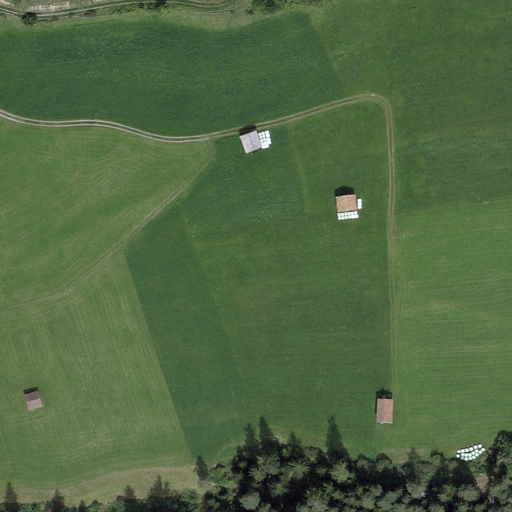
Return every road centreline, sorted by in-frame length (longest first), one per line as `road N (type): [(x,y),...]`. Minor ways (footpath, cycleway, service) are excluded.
road 1 (track): [(0,112),(180,140),(353,98),(387,101),(398,393)]
road 2 (track): [(205,137),(206,163),(122,242),(57,291),(0,308)]
road 3 (track): [(0,8),(32,15),(144,0)]
